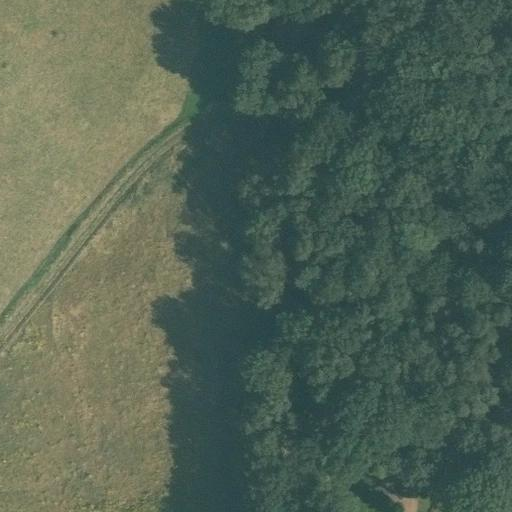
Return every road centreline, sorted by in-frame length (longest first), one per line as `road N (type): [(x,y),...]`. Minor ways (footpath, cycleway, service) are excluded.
road 1 (unclassified): [(287,511),(279,0)]
road 2 (track): [(285,106),(216,113),(150,156),(0,339)]
road 3 (track): [(511,186),(429,98),(393,0)]
